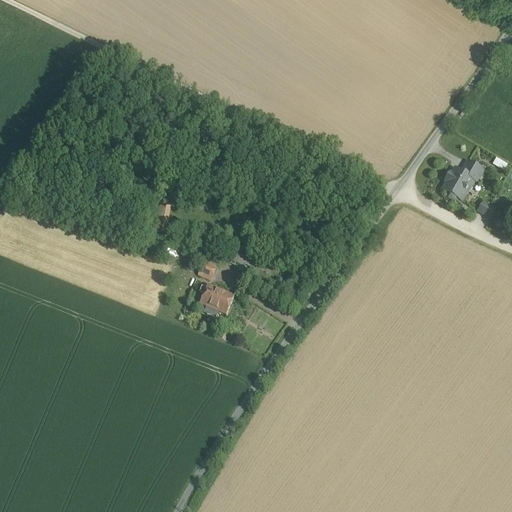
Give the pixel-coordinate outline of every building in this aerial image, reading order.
[(496,158),(492,165),(504,171),(508,164),(496,158)] [(463,176),(455,172),(443,194),(463,205),(469,193),(479,198),(485,187),(478,184),(486,169),(471,161),(463,176)] [(480,202),(476,213),(491,219),(495,207),(480,202)] [(230,261),(241,271),(248,263),(238,253),(230,261)] [(199,276),(211,281),(216,270),(204,265),(199,276)] [(238,299),(205,284),(196,304),(228,319),(238,299)]
